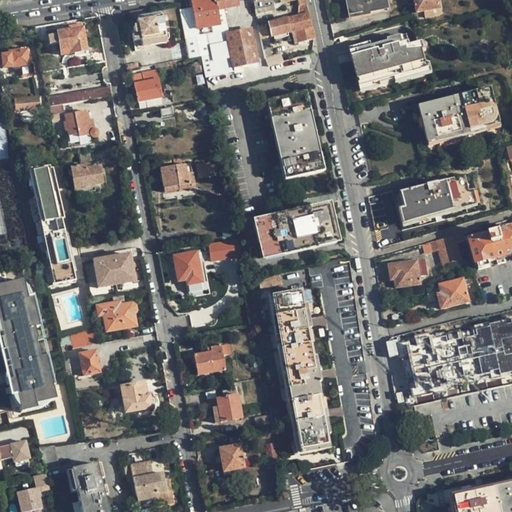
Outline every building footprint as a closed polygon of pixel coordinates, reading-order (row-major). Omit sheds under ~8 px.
[(195,30),(197,30),(220,26),(217,10),(224,9),(238,6),(236,0),(191,0),(190,0),(191,7),(195,30)] [(296,0),(298,4),(296,15),(308,12),(304,0),(253,0),(256,14),(279,9),(281,3),(294,0),(296,0)] [(377,5),(378,10),(387,9),(385,0),(346,0),(350,18),(362,15),(361,9),(377,5)] [(414,0),(417,12),(423,11),(424,18),(439,15),(437,0),(414,0)] [(370,11),(378,10),(377,5),(361,9),(362,15),(370,14),(370,11)] [(180,10),(185,37),(198,35),(197,30),(195,30),(191,7),(180,10)] [(228,34),(224,9),(217,10),(220,26),(222,35),(224,34),(228,34)] [(270,38),(293,33),(311,28),(308,12),(296,15),(267,22),(270,38)] [(141,42),(141,47),(166,42),(161,15),(135,19),(136,27),(133,27),(134,35),(132,35),(133,44),(141,42)] [(58,43),(60,55),(85,51),(80,23),(63,25),(63,30),(57,31),(56,29),(47,30),(49,45),(58,43)] [(42,25),(33,26),(35,39),(45,38),(42,25)] [(263,25),(257,27),(260,39),(266,37),(263,25)] [(222,35),(220,26),(197,30),(198,35),(185,37),(188,56),(201,52),(205,76),(213,74),(231,71),(224,34),(222,35)] [(295,43),(313,39),(311,28),(293,33),(295,43)] [(234,73),(254,69),(258,69),(251,29),(228,34),(224,34),(231,71),(233,70),(234,73)] [(352,62),(356,82),(389,74),(390,79),(417,72),(412,48),(405,50),(401,35),(381,40),(380,37),(364,41),(364,42),(354,44),(358,61),(352,62)] [(264,50),(268,66),(282,60),(279,53),(272,56),(269,48),(264,50)] [(2,68),(19,66),(20,75),(33,74),(32,64),(27,64),(25,49),(7,51),(7,54),(0,55),(2,68)] [(91,63),(105,61),(103,52),(103,50),(89,52),(91,63)] [(167,60),(155,63),(156,71),(169,68),(167,60)] [(255,72),(254,69),(234,73),(233,70),(231,71),(213,74),(214,81),(214,82),(255,72)] [(138,102),(160,98),(156,71),(133,75),(138,102)] [(255,72),(214,82),(216,90),(256,82),(255,72)] [(213,74),(205,76),(207,82),(214,81),(213,74)] [(47,97),(49,106),(61,104),(112,95),(110,86),(47,97)] [(429,145),(501,127),(491,89),(418,107),(429,145)] [(17,111),(41,109),(40,95),(15,97),(17,111)] [(286,175),(318,168),(302,97),(270,104),(286,175)] [(63,112),(61,104),(49,106),(52,122),(60,121),(59,113),(63,112)] [(159,108),(161,117),(173,115),(171,106),(159,108)] [(86,111),(64,115),(66,122),(63,123),(64,129),(67,129),(68,135),(66,135),(68,141),(78,140),(77,136),(89,134),(93,137),(96,136),(98,135),(97,132),(95,130),(93,130),(91,120),(88,120),(86,111)] [(93,158),(92,151),(78,153),(80,161),(93,158)] [(202,173),(200,163),(194,164),(197,178),(214,175),(214,171),(202,173)] [(84,164),(71,166),(75,189),(84,187),(84,185),(101,183),(98,166),(85,168),(84,164)] [(161,169),(164,187),(188,184),(195,183),(193,172),(191,172),(190,164),(161,169)] [(47,166),(28,170),(54,283),(73,279),(47,166)] [(410,218),(471,201),(468,192),(464,193),(460,179),(408,192),(412,207),(407,208),(410,218)] [(189,188),(188,184),(164,187),(164,192),(189,188)] [(263,255),(334,239),(327,207),(256,223),(263,255)] [(511,229),(468,241),(474,264),(511,254),(511,229)] [(456,242),(466,240),(464,232),(454,235),(456,242)] [(454,235),(435,241),(437,248),(442,265),(462,260),(456,242),(454,235)] [(209,244),(213,262),(243,255),(240,238),(209,244)] [(435,241),(424,244),(426,251),(437,248),(435,241)] [(186,279),(187,285),(201,282),(196,252),(174,256),(178,281),(186,279)] [(127,254),(91,261),(96,289),(133,282),(127,254)] [(397,287),(419,284),(418,277),(425,276),(423,261),(389,266),(392,280),(395,280),(397,287)] [(278,273),(260,277),(262,287),(280,284),(278,273)] [(469,303),(463,279),(439,285),(441,293),(437,294),(441,309),(469,303)] [(23,280),(0,285),(0,335),(3,335),(6,350),(38,343),(31,313),(33,313),(34,312),(35,309),(35,308),(32,298),(28,299),(23,280)] [(306,304),(303,304),(301,290),(271,296),(300,453),(330,448),(327,435),(329,434),(325,410),(322,410),(318,381),(320,381),(315,356),(313,356),(308,329),(310,328),(306,304)] [(124,303),(122,295),(110,297),(111,303),(95,306),(97,316),(102,315),(103,320),(105,331),(120,329),(134,326),(136,326),(134,314),(136,311),(135,306),(131,302),(124,303)] [(470,317),(457,320),(460,328),(471,326),(470,317)] [(120,329),(122,339),(136,336),(134,326),(120,329)] [(90,329),(57,339),(59,345),(67,344),(69,345),(70,346),(71,348),(93,343),(90,329)] [(421,329),(411,331),(413,340),(422,336),(421,329)] [(423,340),(428,360),(468,350),(463,329),(423,340)] [(38,343),(6,350),(9,364),(4,365),(11,395),(16,394),(20,412),(52,405),(48,386),(52,385),(50,375),(50,374),(48,372),(45,372),(44,372),(38,343)] [(229,354),(227,345),(210,348),(210,352),(195,355),(198,374),(223,369),(221,355),(229,354)] [(94,351),(78,354),(83,376),(99,373),(94,351)] [(71,364),(65,365),(68,378),(74,377),(71,364)] [(255,369),(257,378),(265,377),(263,367),(255,369)] [(422,383),(425,395),(446,390),(442,369),(417,375),(419,384),(422,383)] [(259,392),(267,391),(265,377),(257,378),(259,392)] [(119,386),(124,413),(151,408),(148,394),(145,395),(142,382),(119,386)] [(473,385),(474,391),(483,389),(481,382),(473,385)] [(212,403),(213,408),(218,408),(220,422),(241,418),(237,395),(239,394),(238,387),(222,389),(224,398),(216,399),(217,402),(212,403)] [(213,423),(220,422),(218,408),(213,408),(211,409),(213,423)] [(258,425),(273,423),(271,416),(257,418),(258,425)] [(246,441),(275,435),(273,426),(243,432),(246,441)] [(269,463),(279,462),(276,443),(266,445),(269,463)] [(219,449),(223,471),(243,468),(239,445),(219,449)] [(54,446),(38,447),(41,458),(45,471),(59,467),(54,446)] [(35,475),(40,474),(45,473),(45,471),(41,458),(31,460),(35,475)] [(137,502),(157,497),(157,494),(169,492),(166,479),(164,479),(162,472),(152,474),(150,462),(130,465),(137,502)] [(106,511),(95,464),(71,470),(80,511),(106,511)] [(21,511),(27,511),(41,509),(37,493),(49,490),(45,473),(33,476),(36,488),(17,493),(21,511)] [(511,511),(511,489),(459,501),(461,511),(511,511)] [(171,502),(169,492),(157,494),(157,497),(159,505),(171,502)]
